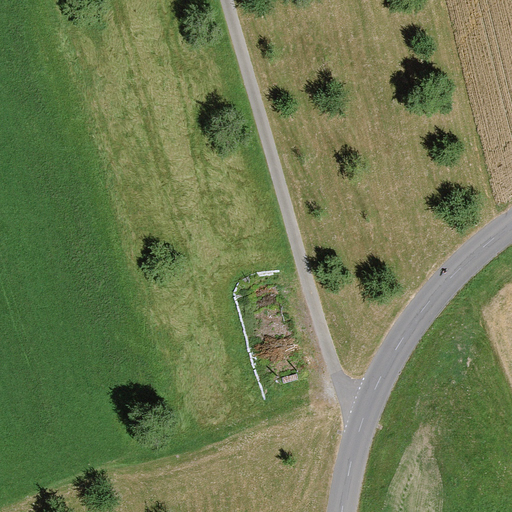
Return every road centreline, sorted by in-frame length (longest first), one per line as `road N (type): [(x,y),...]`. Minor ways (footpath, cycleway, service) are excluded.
road 1 (track): [(354,432),(225,0)]
road 2 (tertiary): [(511,229),(424,306),(382,362),(354,432),(340,511)]
